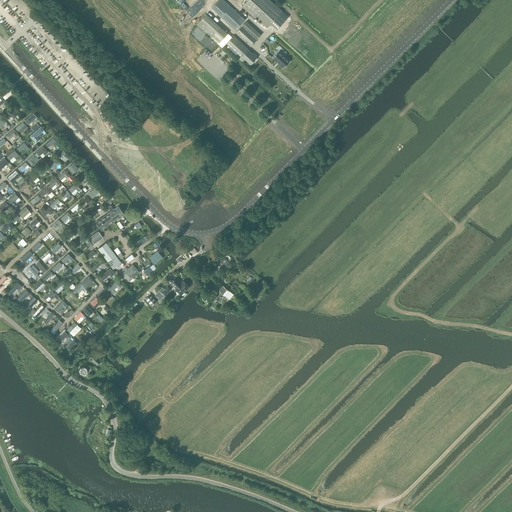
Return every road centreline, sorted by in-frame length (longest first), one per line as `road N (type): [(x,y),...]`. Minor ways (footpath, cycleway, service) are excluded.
road 1 (unclassified): [(150,208),(193,233),(232,221),(451,0)]
road 2 (unclassified): [(292,511),(195,478),(119,470),(110,456),(114,419),(102,397),(65,374),(0,312)]
road 3 (track): [(458,227),(390,300),(433,320),(511,334)]
road 4 (unclassified): [(150,208),(0,42)]
road 5 (track): [(511,387),(378,511)]
road 6 (track): [(381,0),(331,49),(285,12)]
